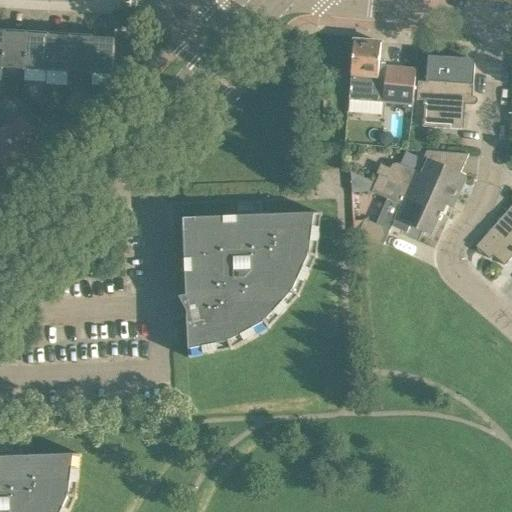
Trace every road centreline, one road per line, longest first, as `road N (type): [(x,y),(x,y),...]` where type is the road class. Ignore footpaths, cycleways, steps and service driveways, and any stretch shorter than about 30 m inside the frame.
road 1 (residential): [(511,319),(455,268),(457,238),(485,194),(493,155),(499,19)]
road 2 (residential): [(499,19),(281,4)]
road 3 (residential): [(162,362),(152,208),(105,170)]
road 4 (tertiary): [(165,108),(184,101),(281,4)]
road 5 (tertiary): [(0,275),(105,170)]
road 6 (tertiary): [(253,2),(171,88),(165,108)]
